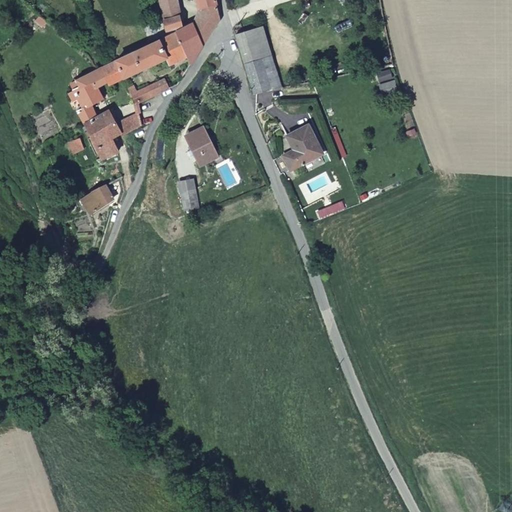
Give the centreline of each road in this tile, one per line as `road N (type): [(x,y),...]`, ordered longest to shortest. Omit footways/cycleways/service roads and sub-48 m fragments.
road 1 (unclassified): [(226,29),(232,75),(265,162),(414,511)]
road 2 (residential): [(226,29),(150,130),(139,180),(102,260)]
